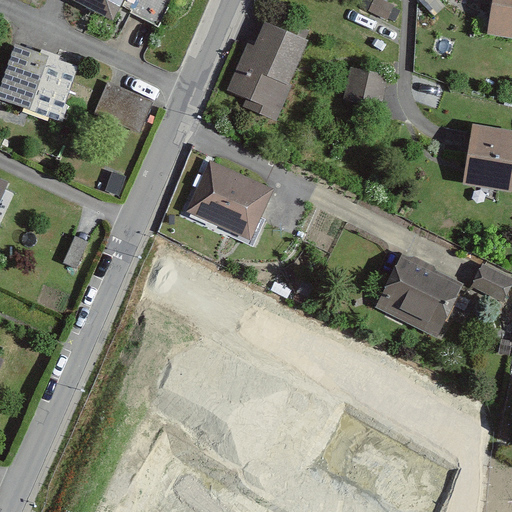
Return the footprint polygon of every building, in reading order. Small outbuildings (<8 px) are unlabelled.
[(124,0),(74,0),(115,20),(124,0)] [(511,0),(494,0),(488,35),(511,39),(511,0)] [(312,44),(266,23),(233,97),(279,117),(312,44)] [(0,47),(0,109),(54,125),(72,65),(1,44),(0,47)] [(351,65),(347,97),(380,102),(384,70),(351,65)] [(154,101),(110,84),(99,113),(142,130),(154,101)] [(511,190),(511,132),(475,126),(465,185),(511,193),(511,190)] [(278,192),(207,162),(184,215),(255,245),(278,192)] [(0,208),(11,184),(0,179),(0,208)] [(398,258),(377,302),(444,334),(465,290),(398,258)] [(504,299),(511,280),(511,274),(483,261),(473,284),(504,299)]
